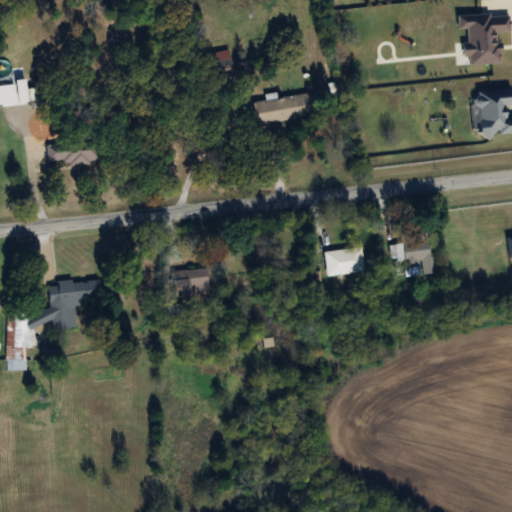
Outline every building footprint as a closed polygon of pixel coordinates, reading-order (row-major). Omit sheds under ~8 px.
[(235,74),(227,49),(203,55),(210,81),(235,74)] [(0,83),(0,104),(27,101),(25,81),(0,83)] [(511,133),(511,116),(504,117),(504,105),(510,104),(509,88),(475,91),(478,136),(511,133)] [(257,125),(312,116),(308,92),(253,101),(257,125)] [(44,143),(46,162),(62,161),(62,166),(98,162),(95,138),(44,143)] [(403,277),(432,274),(430,240),(388,244),(389,262),(402,261),(403,277)] [(325,276),(363,272),(360,248),(323,252),(325,276)] [(173,296),(208,293),(206,269),(170,272),(173,296)] [(4,313),(6,371),(25,371),(24,347),(34,346),(33,332),(50,331),(50,330),(75,330),(74,304),(100,303),(99,281),(47,283),(48,311),(4,313)]
